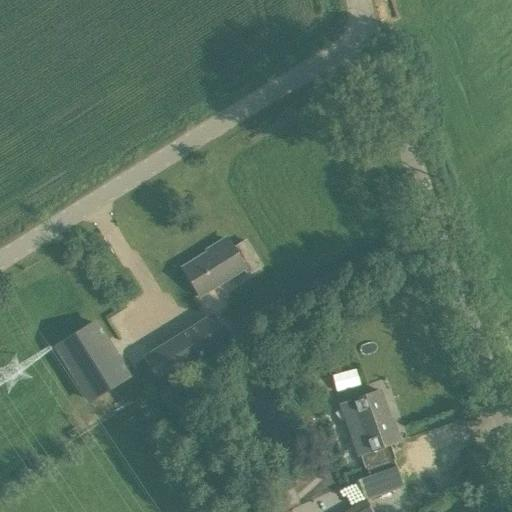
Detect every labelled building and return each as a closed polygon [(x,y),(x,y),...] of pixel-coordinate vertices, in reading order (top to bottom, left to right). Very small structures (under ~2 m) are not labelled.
[(233,249),(228,241),(182,269),(199,298),(244,270),(248,276),(262,267),(246,241),(233,249)] [(227,340),(212,317),(144,359),(159,383),(227,340)] [(127,378),(94,324),(56,347),(89,401),(127,378)] [(332,374),(336,391),(359,386),(356,369),(332,374)] [(367,449),(361,451),(370,476),(357,480),(364,500),(403,487),(393,458),(394,457),(389,445),(400,441),(380,391),(350,402),(367,449)]
